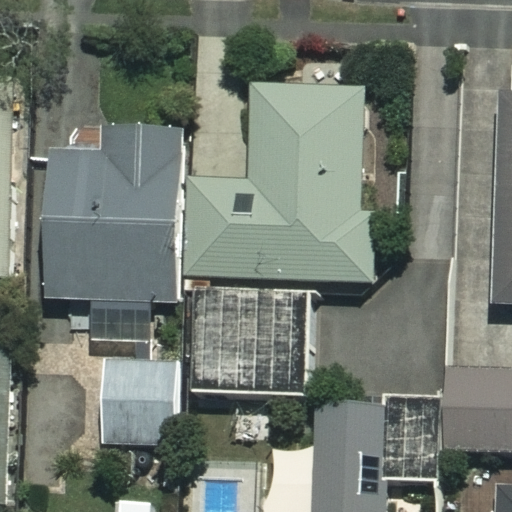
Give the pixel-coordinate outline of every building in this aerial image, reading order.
[(22,85),(0,84),(0,283),(20,284),(22,85)] [(188,188),(185,283),(375,288),(378,163),(366,163),(368,98),(257,95),(254,190),(188,188)] [(511,113),(501,113),(495,315),(511,315),(511,113)] [(185,283),(188,188),(189,143),(106,141),(106,166),(53,165),(49,310),(184,313),(185,283)] [(312,301),(201,300),(199,403),(311,405),(312,301)] [(7,511),(10,358),(0,357),(0,511),(7,511)] [(181,372),(105,372),(105,449),(181,449),(181,372)] [(511,379),(451,378),(449,459),(511,460),(511,379)] [(438,511),(443,399),(386,397),(385,414),(322,412),(317,511),(438,511)] [(314,511),(317,459),(270,456),(267,511),(314,511)] [(242,511),(243,487),(191,486),(190,511),(242,511)]
